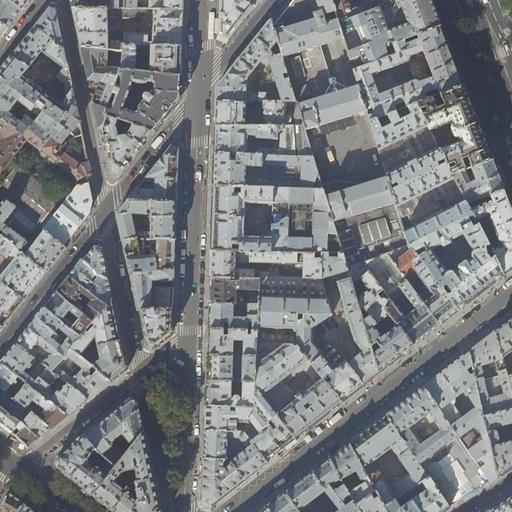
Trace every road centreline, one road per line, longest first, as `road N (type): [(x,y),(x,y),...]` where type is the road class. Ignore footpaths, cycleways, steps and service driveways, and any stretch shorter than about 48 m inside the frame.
road 1 (tertiary): [(511,293),(228,511)]
road 2 (residential): [(198,93),(189,338)]
road 3 (residential): [(105,210),(61,0)]
road 4 (residential): [(189,338),(184,511)]
road 5 (residential): [(0,345),(105,210)]
road 6 (residential): [(139,373),(105,210)]
road 7 (residential): [(139,373),(16,465)]
road 8 (residential): [(105,210),(198,93)]
